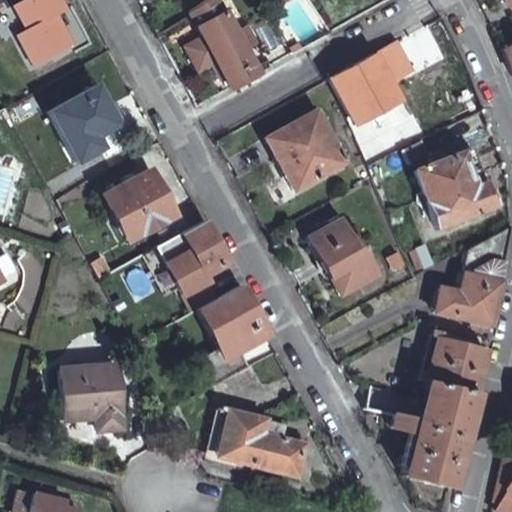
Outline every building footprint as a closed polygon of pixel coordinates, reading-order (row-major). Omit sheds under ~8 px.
[(201,0),(187,10),(229,87),(256,73),(242,48),(230,28),(214,0),(201,0)] [(242,21),(230,28),(242,48),(254,41),(242,21)] [(511,42),(500,48),(511,74),(511,42)] [(389,47),(329,80),(348,115),(390,93),(386,84),(404,75),(389,47)] [(94,88),(46,114),(72,162),(97,147),(91,137),(113,125),(94,88)] [(314,110),(263,137),(291,189),(342,162),(314,110)] [(418,141),(400,150),(402,152),(371,166),(378,180),(408,167),(407,165),(425,156),(418,141)] [(470,148),(414,170),(434,225),(491,205),(470,148)] [(148,170),(101,195),(125,241),(153,226),(159,237),(178,228),(148,170)] [(341,219),(306,238),(327,279),(330,277),(338,294),(376,274),(360,244),(356,246),(341,219)] [(203,221),(180,234),(189,251),(164,265),(181,295),(189,312),(194,310),(214,299),(206,284),(202,283),(198,277),(225,261),(203,221)] [(509,227),(466,250),(458,287),(439,284),(432,312),(470,320),(467,333),(483,337),(486,323),(490,324),(509,227)] [(422,246),(409,252),(417,270),(430,263),(422,246)] [(396,252),(387,256),(392,266),(400,262),(396,252)] [(89,264),(97,279),(107,274),(99,258),(89,264)] [(224,380),(246,368),(236,349),(265,335),(238,286),(214,299),(194,310),(214,348),(196,358),(211,387),(224,380)] [(425,381),(473,394),(485,348),(447,339),(448,333),(442,332),(440,337),(437,337),(425,381)] [(56,371),(62,422),(94,418),(96,431),(121,429),(114,364),(56,371)] [(413,428),(462,440),(473,394),(425,381),(421,398),(415,420),(413,428)] [(363,406),(364,409),(385,414),(412,419),(418,397),(368,386),(363,406)] [(226,409),(214,455),(294,475),(303,444),(277,437),(281,424),(262,419),(262,417),(226,409)] [(388,427),(412,433),(413,428),(415,420),(412,419),(385,414),(385,418),(390,419),(388,427)] [(412,433),(400,475),(449,487),(462,440),(413,428),(412,433)] [(511,450),(505,448),(493,502),(502,505),(506,491),(511,494),(511,450)] [(79,511),(64,508),(66,502),(18,488),(12,511),(79,511)]
